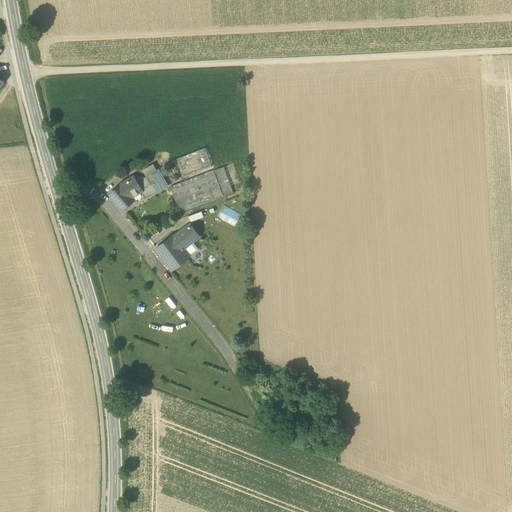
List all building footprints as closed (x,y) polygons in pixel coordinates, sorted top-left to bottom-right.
[(176,159),(183,178),(212,167),(205,148),(176,159)] [(141,192),(144,198),(156,191),(156,192),(167,186),(158,170),(144,178),(136,176),(120,185),(130,197),(141,192)] [(170,187),(180,213),(223,196),(213,171),(170,187)] [(110,194),(123,209),(133,201),(130,197),(120,185),(110,194)] [(217,217),(235,225),(240,213),(223,205),(217,217)] [(190,222),(204,217),(201,212),(188,217),(190,222)] [(181,231),(190,243),(192,242),(198,236),(189,225),(181,231)] [(148,238),(159,234),(157,228),(146,233),(148,238)] [(156,249),(172,269),(188,257),(183,250),(183,249),(183,248),(190,243),(181,231),(173,238),(173,237),(156,249)] [(198,249),(192,242),(190,243),(183,248),(183,249),(183,250),(188,257),(198,249)]
